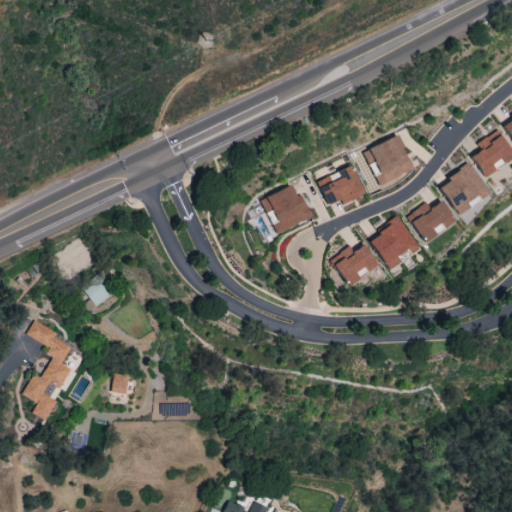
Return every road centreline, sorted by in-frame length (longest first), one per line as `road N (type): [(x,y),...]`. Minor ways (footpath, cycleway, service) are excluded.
road 1 (tertiary): [(148,158),(149,192),(187,279),(229,309),(308,336),(455,332),(511,311)]
road 2 (residential): [(320,233),(409,192),(467,121),(511,83)]
road 3 (tertiary): [(309,319),(265,307),(230,284),(190,228),(174,184),(148,158)]
road 4 (primary): [(277,95),(475,0)]
road 5 (tertiary): [(511,275),(454,316),(309,319)]
road 6 (primary): [(8,229),(148,158)]
road 7 (primary): [(148,158),(277,95)]
